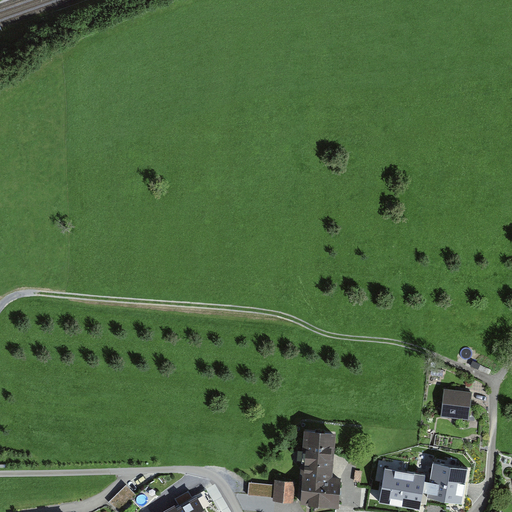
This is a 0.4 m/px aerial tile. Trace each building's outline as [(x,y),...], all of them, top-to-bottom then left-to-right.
[(470,394),(444,390),(440,418),(466,421),(470,394)] [(345,432),(303,427),(293,500),(336,505),(345,432)] [(421,498),(460,504),(465,469),(432,464),(430,476),(386,469),(380,503),(419,509),(421,498)] [(380,502),(386,467),(379,466),(377,480),(374,479),(370,501),(380,502)] [(110,501),(121,511),(138,494),(127,484),(110,501)] [(205,511),(195,494),(165,511),(205,511)]
